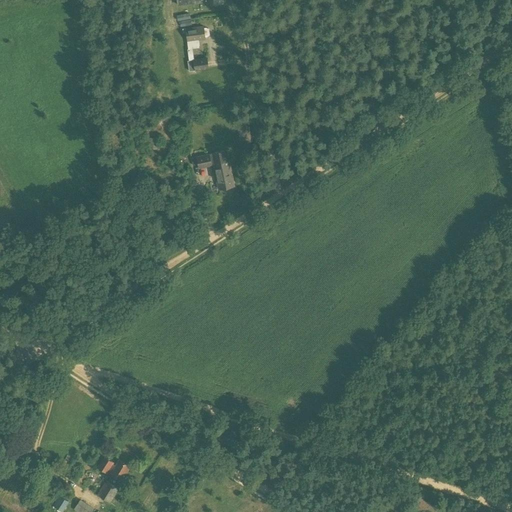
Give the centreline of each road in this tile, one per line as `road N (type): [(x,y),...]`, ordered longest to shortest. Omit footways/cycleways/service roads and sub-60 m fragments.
road 1 (track): [(511,42),(39,351)]
road 2 (track): [(300,511),(39,351)]
